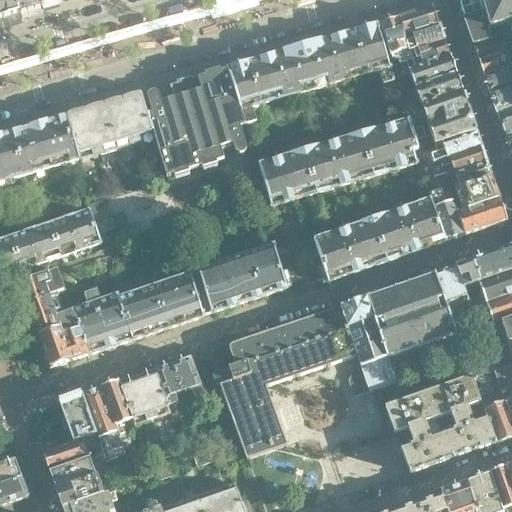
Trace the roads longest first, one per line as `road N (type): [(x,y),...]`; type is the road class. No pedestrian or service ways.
road 1 (residential): [(0,411),(511,228)]
road 2 (residential): [(0,106),(355,0)]
road 3 (residential): [(511,201),(442,0)]
road 4 (residential): [(511,450),(334,511)]
road 5 (residential): [(168,0),(0,49)]
